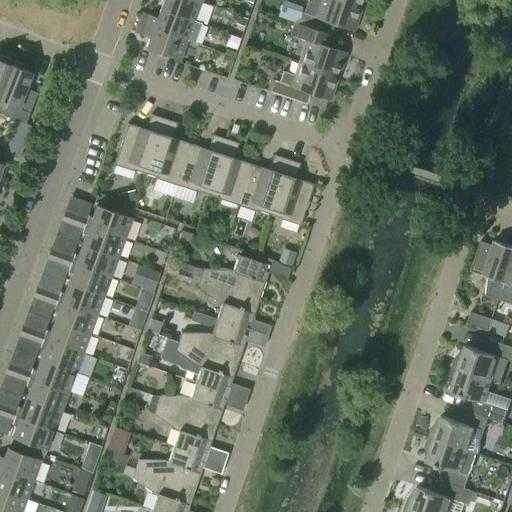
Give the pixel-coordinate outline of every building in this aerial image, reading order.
[(196,0),(163,0),(160,9),(194,21),(201,2),(196,0)] [(299,11),(295,23),(322,32),(326,21),(355,31),(359,18),(358,17),(361,7),(340,0),(320,0),(315,17),(299,11)] [(142,12),(138,22),(187,40),(194,21),(160,9),(157,18),(142,12)] [(239,16),(237,24),(244,26),(247,19),(239,16)] [(138,22),(134,32),(149,38),(146,47),(180,60),(187,40),(138,22)] [(295,23),(291,34),(307,40),(299,63),(337,76),(341,66),(342,66),(347,53),(319,44),(322,32),(295,23)] [(0,91),(12,60),(0,55),(0,91)] [(12,60),(0,91),(0,111),(0,113),(3,115),(25,124),(34,100),(23,96),(32,73),(23,69),(24,65),(12,60)] [(271,79),(267,91),(299,102),(303,90),(331,100),(336,87),(334,86),(337,76),(299,63),(295,76),(282,71),(279,82),(271,79)] [(127,123),(114,165),(134,171),(134,170),(146,174),(164,119),(151,114),(146,129),(127,123)] [(164,119),(146,174),(157,178),(157,179),(176,185),(189,144),(172,138),(177,123),(164,119)] [(189,144),(176,185),(195,191),(196,190),(207,194),(225,139),(212,135),(207,150),(189,144)] [(225,139),(207,194),(219,198),(218,199),(237,205),(251,164),(233,158),(238,143),(225,139)] [(251,164),(237,205),(257,212),(257,210),(269,214),(287,159),(274,155),(269,170),(251,164)] [(287,159),(269,214),(280,218),(280,219),(300,226),(313,184),(295,178),(300,163),(287,159)] [(136,198),(134,190),(122,193),(124,201),(136,198)] [(87,220),(77,216),(74,225),(83,228),(87,230),(89,225),(125,238),(132,219),(96,205),(92,217),(88,215),(87,220)] [(64,211),(61,220),(74,225),(77,216),(64,211)] [(118,258),(125,238),(89,225),(87,230),(83,228),(82,233),(85,234),(82,244),(118,258)] [(480,241),(470,271),(488,277),(485,295),(498,299),(511,257),(511,246),(494,240),(493,245),(480,241)] [(63,254),(60,263),(69,267),(73,268),(75,264),(110,277),(118,258),(82,244),(78,255),(74,253),(72,258),(63,254)] [(50,250),(47,258),(60,263),(63,254),(50,250)] [(280,262),(291,266),(295,254),(283,250),(280,262)] [(183,262),(180,271),(189,274),(259,298),(265,282),(261,280),(267,264),(238,255),(233,271),(229,269),(202,269),(183,262)] [(511,257),(498,299),(511,303),(511,257)] [(71,272),(68,283),(103,296),(110,277),(75,264),(73,268),(69,267),(68,271),(71,272)] [(142,288),(154,293),(161,274),(139,266),(132,285),(142,288)] [(180,271),(177,270),(175,277),(186,281),(189,274),(180,271)] [(186,281),(186,283),(196,287),(218,302),(221,304),(216,319),(245,329),(250,313),(254,315),(259,298),(189,274),(186,281)] [(49,293),(46,301),(55,305),(59,306),(61,302),(96,315),(103,296),(68,283),(64,293),(60,292),(58,296),(49,293)] [(36,288),(33,297),(46,301),(49,293),(36,288)] [(55,305),(54,309),(57,311),(54,321),(89,334),(96,315),(61,302),(59,306),(55,305)] [(471,311),(467,323),(487,330),(491,318),(471,311)] [(181,332),(178,341),(238,362),(243,345),(240,344),(245,329),(216,319),(211,334),(207,333),(181,332)] [(158,335),(162,323),(150,320),(147,331),(158,335)] [(35,331),(31,340),(41,343),(45,344),(47,340),(82,353),(89,334),(54,321),(50,331),(46,330),(44,334),(35,331)] [(491,321),(488,330),(500,334),(503,326),(491,321)] [(22,326),(19,335),(31,340),(35,331),(22,326)] [(167,338),(161,355),(163,359),(178,364),(183,368),(198,373),(195,383),(223,392),(228,377),(232,378),(238,362),(178,341),(167,338)] [(455,356),(452,366),(491,379),(495,368),(499,369),(502,359),(511,362),(511,346),(489,339),(485,352),(465,345),(464,350),(462,349),(455,356)] [(43,349),(39,359),(75,372),(82,353),(47,340),(45,344),(41,343),(39,348),(43,349)] [(21,369),(17,378),(27,381),(31,383),(32,378),(68,391),(75,372),(39,359),(36,370),(32,368),(30,373),(21,369)] [(8,364),(5,373),(17,378),(21,369),(8,364)] [(452,366),(449,376),(449,385),(451,386),(450,391),(469,397),(465,410),(488,418),(503,423),(508,409),(484,401),(491,379),(452,366)] [(29,387),(25,398),(61,411),(68,391),(32,378),(31,383),(27,381),(25,386),(29,387)] [(159,396),(156,405),(216,425),(222,409),(218,408),(223,392),(195,383),(189,398),(186,397),(159,396)] [(149,403),(156,405),(159,396),(151,396),(149,403)] [(7,407),(3,416),(13,420),(17,421),(18,417),(54,430),(61,411),(25,398),(22,408),(18,407),(16,411),(7,407)] [(153,414),(156,405),(149,403),(146,410),(153,414)] [(156,405),(153,414),(174,430),(178,431),(173,446),(202,456),(207,441),(210,442),(216,425),(156,405)] [(428,436),(467,450),(478,453),(479,451),(480,439),(481,439),(488,418),(465,410),(461,422),(442,415),(440,420),(438,419),(431,426),(428,436)] [(15,425),(11,436),(47,450),(54,430),(18,417),(17,421),(13,420),(11,424),(15,425)] [(428,436),(425,446),(426,456),(428,456),(426,461),(445,468),(441,480),(464,488),(469,474),(464,472),(467,462),(463,461),(467,450),(428,436)] [(138,459),(134,469),(194,489),(200,472),(196,471),(202,456),(173,446),(168,462),(164,460),(138,459)] [(0,456),(0,467),(33,480),(41,460),(7,448),(3,458),(0,456)] [(125,466),(128,458),(109,451),(106,459),(125,466)] [(0,467),(0,489),(26,499),(33,480),(0,467)] [(79,468),(77,476),(89,480),(91,473),(79,468)] [(134,469),(131,478),(153,493),(157,495),(151,510),(157,511),(182,511),(185,504),(189,505),(194,489),(134,469)] [(408,497),(404,507),(420,511),(446,511),(451,498),(467,504),(472,490),(464,488),(441,480),(437,492),(418,486),(416,490),(414,490),(408,497)] [(0,511),(2,511),(21,511),(26,499),(0,489),(0,511)] [(80,511),(85,499),(74,495),(67,511),(80,511)]
